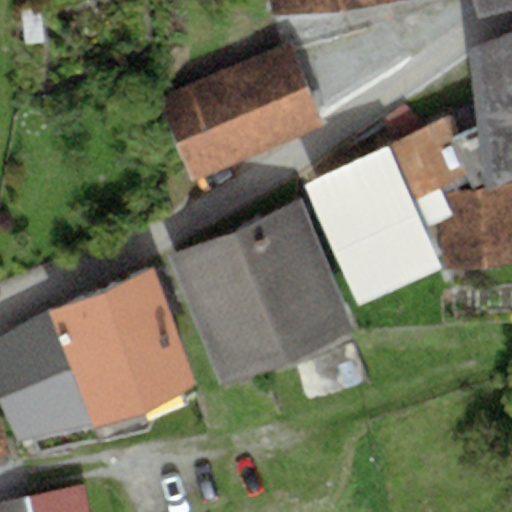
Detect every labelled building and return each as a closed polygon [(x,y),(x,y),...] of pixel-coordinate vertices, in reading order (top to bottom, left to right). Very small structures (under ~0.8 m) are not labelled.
[(283,0),(288,25),(447,4),(446,0),(283,0)] [(511,0),(489,0),(494,15),(511,9),(511,0)] [(511,42),(481,56),(502,181),(511,177),(511,42)] [(308,54),(179,108),(212,184),(340,130),(308,54)] [(481,178),(461,126),(403,153),(436,227),(448,223),(462,218),(457,201),(454,191),(481,178)] [(403,153),(328,187),(379,298),(454,264),(436,227),(403,153)] [(511,268),(511,195),(457,201),(462,218),(448,223),(457,275),(511,268)] [(318,205),(190,258),(240,378),(368,325),(318,205)] [(219,379),(175,269),(67,312),(111,421),(219,379)] [(111,421),(67,312),(0,352),(0,363),(38,445),(111,421)] [(2,391),(0,391),(0,464),(23,458),(2,391)] [(103,511),(99,493),(18,511),(103,511)]
